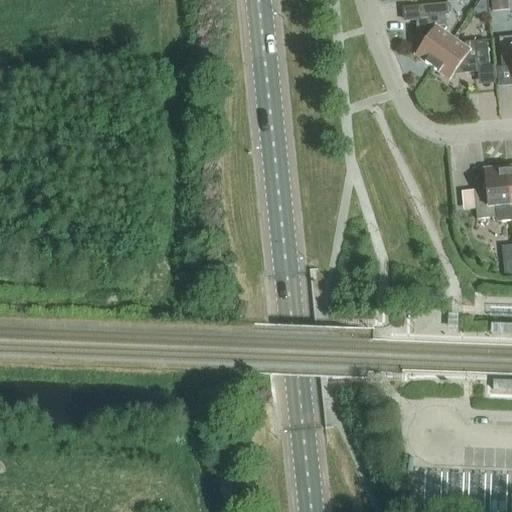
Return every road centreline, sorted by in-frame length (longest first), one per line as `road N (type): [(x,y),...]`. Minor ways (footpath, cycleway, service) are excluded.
road 1 (tertiary): [(313,511),(257,0)]
road 2 (residential): [(511,131),(453,137),(413,117),(365,0)]
